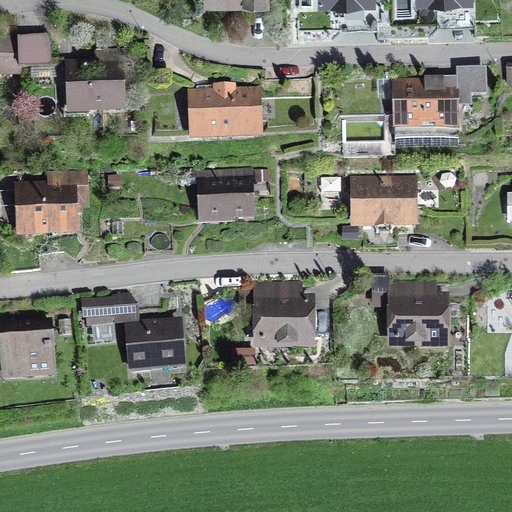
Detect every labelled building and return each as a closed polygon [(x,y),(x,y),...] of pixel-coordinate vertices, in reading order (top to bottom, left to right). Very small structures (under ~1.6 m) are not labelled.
[(204,0),(205,17),(271,16),(270,0),(204,0)] [(0,70),(19,70),(18,36),(0,36),(0,70)] [(18,36),(19,70),(49,67),(47,36),(18,36)] [(69,73),(70,126),(125,124),(124,71),(69,73)] [(190,85),(192,137),(263,135),(261,82),(190,85)] [(454,84),(399,85),(401,147),(456,145),(454,84)] [(197,175),(198,220),(254,219),(252,174),(197,175)] [(354,183),(354,228),(418,229),(419,184),(354,183)] [(16,187),(18,236),(78,233),(76,185),(16,187)] [(306,230),(289,230),(290,242),(306,242),(306,230)] [(389,293),(388,360),(449,361),(450,304),(438,304),(438,293),(389,293)] [(112,301),(81,303),(83,325),(114,323),(112,301)] [(255,305),(255,361),(316,361),(316,305),(255,305)] [(124,334),(128,381),(185,376),(181,329),(124,334)] [(0,333),(0,337),(2,389),(56,387),(53,331),(0,333)]
